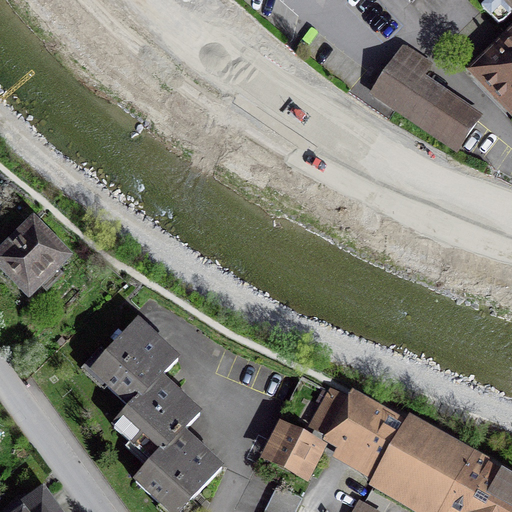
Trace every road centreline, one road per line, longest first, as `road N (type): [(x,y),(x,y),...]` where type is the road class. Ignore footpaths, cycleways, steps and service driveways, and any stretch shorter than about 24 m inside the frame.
road 1 (unknown): [(156,0),(187,32),(300,113),(448,192),(511,214)]
road 2 (residential): [(102,511),(0,373)]
